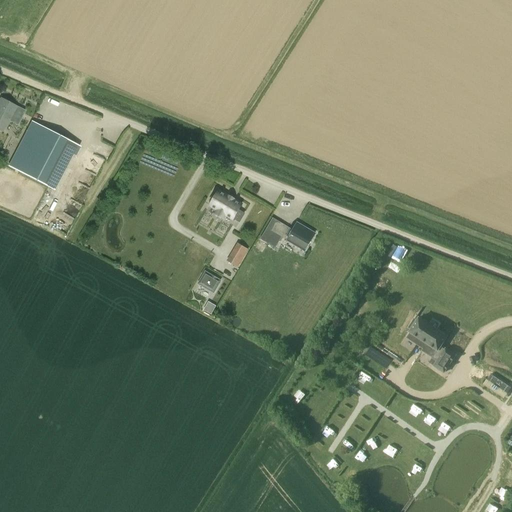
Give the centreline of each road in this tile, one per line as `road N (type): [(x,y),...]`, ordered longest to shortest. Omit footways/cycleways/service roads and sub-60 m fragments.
road 1 (unclassified): [(511,274),(116,118)]
road 2 (track): [(0,70),(116,118)]
